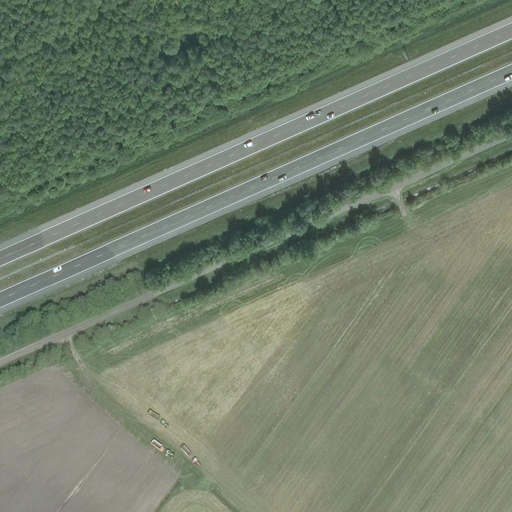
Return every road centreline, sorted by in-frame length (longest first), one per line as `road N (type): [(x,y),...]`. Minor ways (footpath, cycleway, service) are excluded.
road 1 (motorway): [(511,29),(0,257)]
road 2 (unclassified): [(0,371),(511,144)]
road 3 (motorway): [(0,299),(511,72)]
